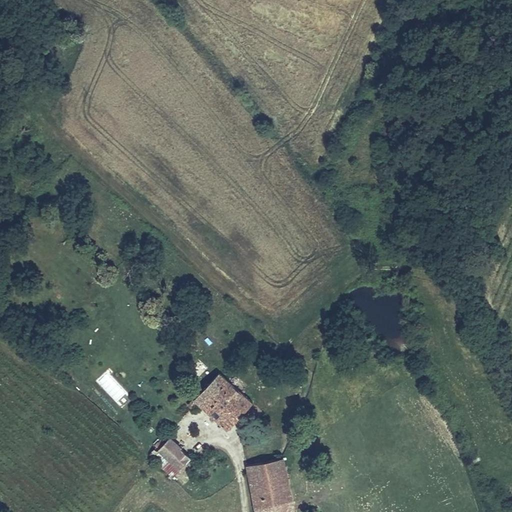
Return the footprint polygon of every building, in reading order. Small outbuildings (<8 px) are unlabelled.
[(254,403),(220,370),(188,405),(194,409),(199,404),(229,431),(254,403)] [(116,401),(125,391),(106,372),(97,382),(116,401)] [(159,448),(182,468),(193,458),(169,436),(164,442),(159,448)] [(149,451),(175,476),(182,468),(159,448),(164,442),(159,440),(149,451)] [(247,465),(256,511),(295,511),(285,457),(247,465)]
